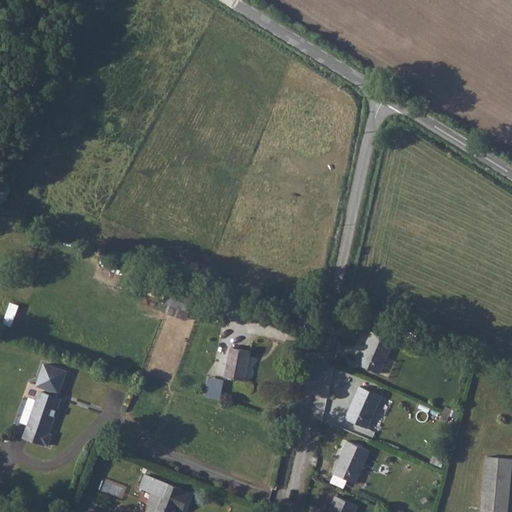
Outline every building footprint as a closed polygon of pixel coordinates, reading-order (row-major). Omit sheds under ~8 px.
[(194,294),(172,286),(166,304),(187,312),(194,294)] [(382,384),(396,350),(376,342),(363,376),(382,384)] [(221,376),(240,380),(247,351),(227,347),(221,376)] [(68,371),(47,364),(39,386),(47,388),(46,393),(42,392),(30,427),(34,428),(31,438),(50,445),(54,434),(51,433),(62,400),(57,398),(59,394),(60,395),(68,371)] [(206,396),(222,398),(224,378),(208,376),(206,396)] [(373,439),(385,407),(365,399),(352,431),(373,439)] [(357,490),(370,459),(350,451),(338,482),(357,490)] [(480,511),(505,511),(511,459),(486,456),(480,511)] [(187,502),(191,490),(146,472),(141,484),(148,487),(143,498),(147,501),(144,507),(148,511),(177,511),(182,500),(187,502)]
